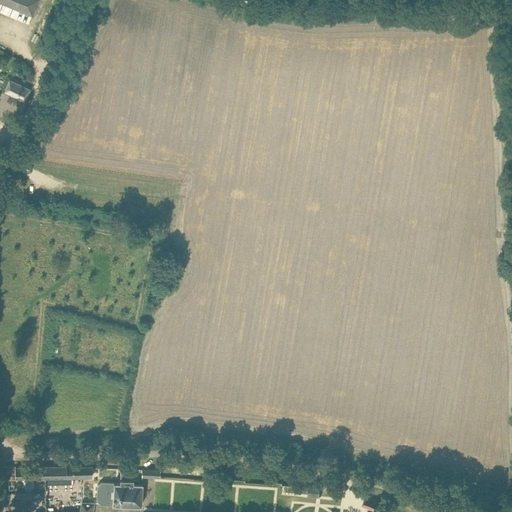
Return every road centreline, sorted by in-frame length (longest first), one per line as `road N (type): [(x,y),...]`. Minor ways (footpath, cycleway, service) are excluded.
road 1 (unclassified): [(460,511),(339,474),(202,454),(31,456),(0,440)]
road 2 (unclassified): [(0,163),(82,0)]
